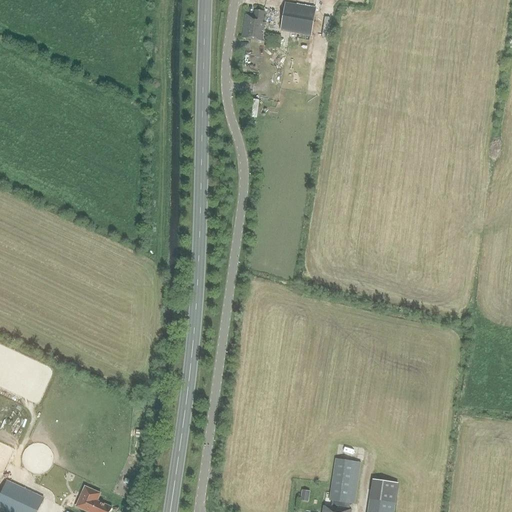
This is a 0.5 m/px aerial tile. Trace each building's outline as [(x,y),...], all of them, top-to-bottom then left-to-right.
[(316,9),(285,3),(280,31),(310,37),(316,9)] [(254,16),(246,14),(243,38),(262,41),(264,22),(262,22),(263,11),(255,10),(254,16)] [(266,48),(275,49),(278,50),(280,36),(268,35),(266,48)] [(252,98),(250,116),(257,117),(260,99),(252,98)] [(353,504),(359,462),(334,458),(328,500),(332,500),(331,507),(324,505),(322,511),(351,511),(352,510),(350,510),(351,503),(353,504)] [(26,479),(22,488),(58,504),(62,496),(26,479)] [(370,479),(366,511),(392,511),(397,482),(370,479)] [(7,481),(0,495),(0,510),(4,511),(36,511),(43,498),(7,481)] [(100,494),(85,487),(76,507),(87,511),(110,511),(112,508),(97,501),(100,494)]
